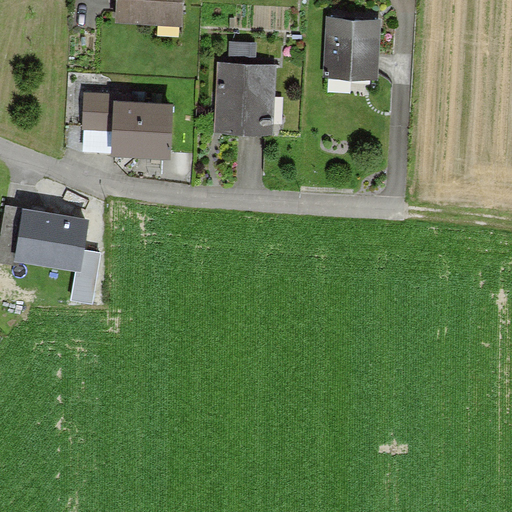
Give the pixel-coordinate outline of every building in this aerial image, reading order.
[(116,0),(116,25),(181,28),(182,0),(116,0)] [(326,22),(324,76),(376,78),(378,24),(326,22)] [(255,46),(229,45),(228,66),(217,65),(215,132),(274,134),(276,69),(254,68),(255,46)] [(83,122),(112,124),(113,102),(114,96),(85,95),(83,122)] [(168,105),(113,102),(112,124),(110,153),(165,156),(168,105)] [(0,262),(16,265),(17,256),(25,211),(3,207),(0,224),(0,262)] [(25,211),(17,256),(76,266),(84,221),(25,211)]
